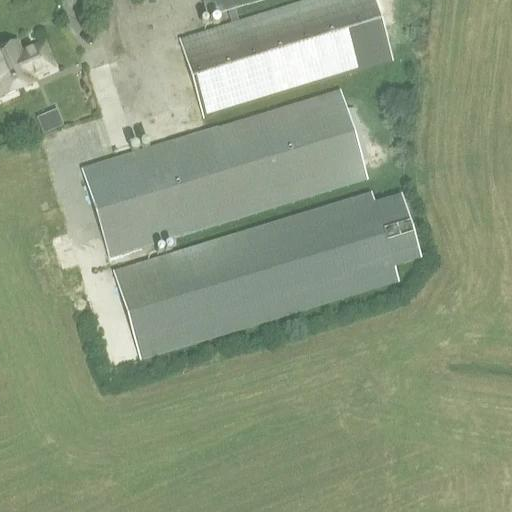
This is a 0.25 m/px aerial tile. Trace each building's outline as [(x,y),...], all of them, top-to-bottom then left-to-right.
[(201,0),(207,18),(228,11),(232,26),(179,42),(203,119),(392,62),(373,0),(317,0),(238,24),(234,10),(265,0),(201,0)] [(53,70),(43,46),(27,53),(28,54),(21,57),(16,45),(0,51),(0,99),(33,85),(30,79),(53,70)] [(97,75),(103,103),(120,100),(114,72),(97,75)] [(83,173),(110,260),(366,180),(340,94),(83,173)] [(38,121),(56,117),(53,104),(34,108),(38,121)] [(371,196),(114,275),(141,362),(398,283),(393,266),(420,258),(402,199),(375,207),(371,196)]
